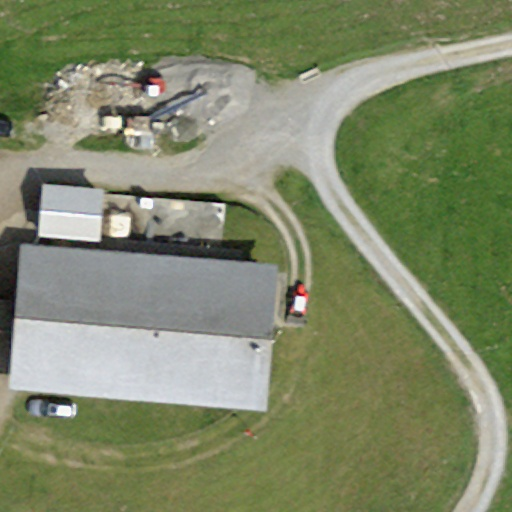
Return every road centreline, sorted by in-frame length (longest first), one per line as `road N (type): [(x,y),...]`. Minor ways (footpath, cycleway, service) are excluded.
road 1 (track): [(511,415),(496,380),(369,220),(312,188),(310,127),(400,78),(511,59)]
road 2 (track): [(0,179),(312,188)]
